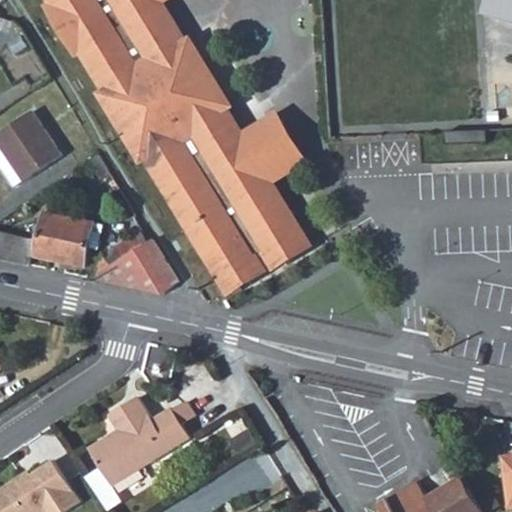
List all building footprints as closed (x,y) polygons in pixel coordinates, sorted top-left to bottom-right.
[(234,104),(167,0),(148,0),(147,1),(145,0),(55,0),(60,7),(54,11),(78,50),(83,48),(111,92),(107,96),(146,158),(150,157),(170,188),(174,185),(198,223),(193,226),(234,292),(268,272),(260,258),(268,253),(279,270),(317,246),(275,178),(290,169),(264,129),(245,140),(225,110),(234,104)] [(511,0),(486,0),(485,5),(511,13),(511,0)] [(0,29),(0,54),(9,51),(0,29)] [(0,145),(0,158),(12,177),(60,145),(41,115),(3,139),(5,142),(0,145)] [(284,116),(264,129),(290,169),(310,156),(284,116)] [(69,160),(60,145),(12,177),(20,190),(69,160)] [(106,180),(114,175),(103,157),(94,163),(106,180)] [(89,267),(95,240),(98,224),(50,214),(41,258),(89,267)] [(107,226),(98,224),(95,240),(105,242),(107,226)] [(0,231),(0,259),(35,267),(41,241),(0,231)] [(102,277),(119,265),(151,245),(143,234),(105,260),(102,277)] [(181,282),(156,242),(151,245),(119,265),(119,286),(167,295),(181,282)] [(101,464),(107,475),(187,426),(185,423),(199,414),(192,401),(155,420),(142,396),(112,415),(121,431),(92,449),(101,464)] [(194,438),(187,426),(107,475),(114,486),(194,438)] [(73,511),(85,504),(56,462),(33,476),(37,481),(31,485),(25,477),(0,494),(0,511),(73,511)] [(85,474),(108,508),(122,499),(114,486),(113,484),(107,475),(101,464),(85,474)] [(33,476),(32,473),(25,477),(31,485),(37,481),(33,476)] [(491,511),(484,496),(471,474),(436,496),(426,481),(387,504),(391,511),(491,511)]
